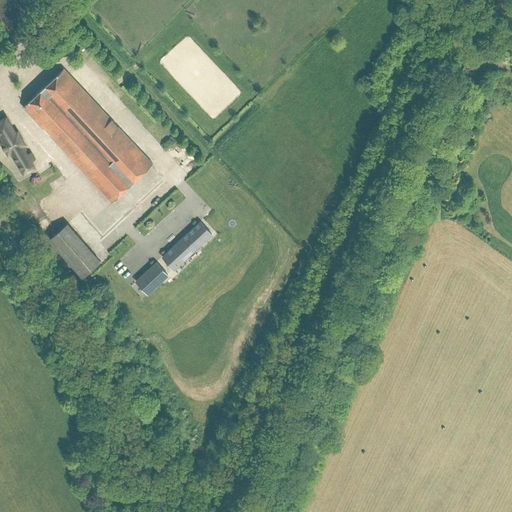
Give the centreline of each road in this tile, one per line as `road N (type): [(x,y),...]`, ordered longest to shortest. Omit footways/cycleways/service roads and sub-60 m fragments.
road 1 (track): [(252,511),(462,71),(511,41)]
road 2 (tertiary): [(167,511),(0,226)]
